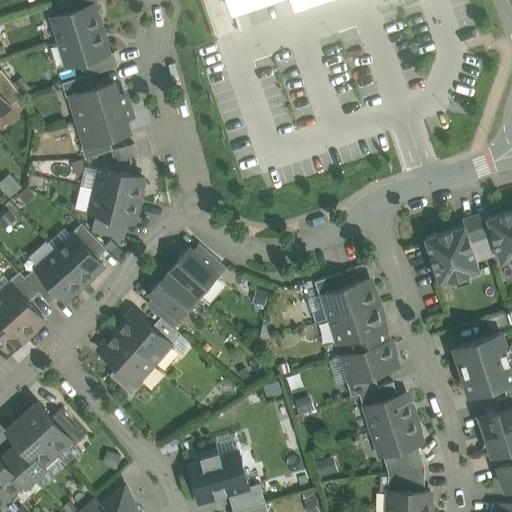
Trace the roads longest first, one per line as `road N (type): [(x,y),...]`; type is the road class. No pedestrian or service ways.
road 1 (residential): [(376,204),(462,469),(461,511)]
road 2 (residential): [(195,199),(54,351)]
road 3 (residential): [(195,199),(148,0)]
road 4 (residential): [(54,351),(151,457),(177,511)]
road 5 (residential): [(511,154),(376,204)]
road 6 (residential): [(306,245),(253,249),(221,230),(195,199)]
